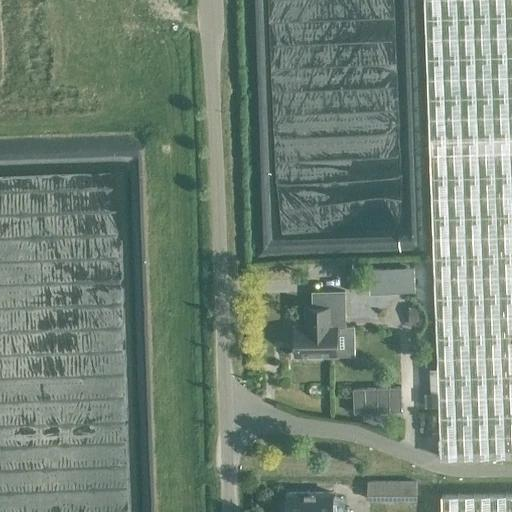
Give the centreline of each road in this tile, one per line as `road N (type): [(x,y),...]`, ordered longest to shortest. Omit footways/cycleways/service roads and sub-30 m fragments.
road 1 (unclassified): [(230,511),(212,0)]
road 2 (unknown): [(226,397),(373,435),(438,467),(511,470)]
